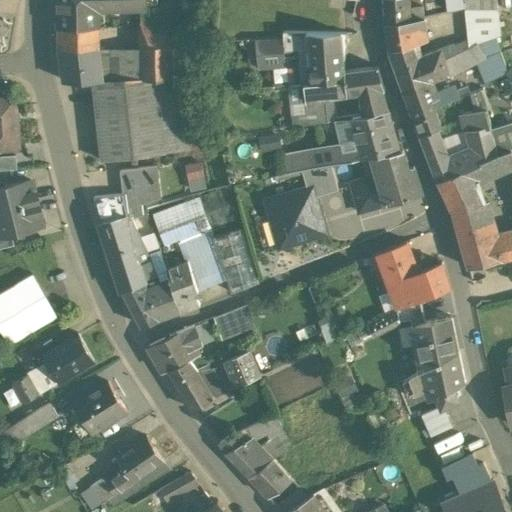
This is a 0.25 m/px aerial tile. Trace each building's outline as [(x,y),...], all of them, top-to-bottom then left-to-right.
[(143,0),(58,0),(59,27),(98,27),(98,8),(144,7),(144,4),(143,0)] [(411,9),(410,0),(383,0),(384,22),(425,17),(423,7),(411,9)] [(442,0),(445,13),(463,9),(461,0),(442,0)] [(461,0),(463,9),(467,30),(499,23),(497,0),(461,0)] [(425,17),(384,22),(387,46),(412,39),(428,35),(425,17)] [(171,44),(171,79),(183,79),(182,22),(170,22),(170,27),(171,44)] [(467,30),(468,38),(468,46),(478,43),(496,36),(501,35),(499,23),(467,30)] [(98,27),(59,27),(60,47),(64,81),(93,81),(103,80),(98,48),(98,46),(98,27)] [(141,28),(141,45),(171,44),(170,27),(141,28)] [(308,47),(320,48),(320,32),(284,31),(284,38),(284,48),(308,47)] [(320,48),(343,48),(346,49),(347,33),(320,32),(320,48)] [(478,43),(485,56),(499,49),(500,48),(496,36),(478,43)] [(257,39),(257,50),(283,49),(284,48),(284,38),(257,39)] [(445,46),(448,56),(468,46),(468,38),(454,43),(454,42),(445,46)] [(412,39),(387,46),(405,90),(428,82),(435,80),(450,74),(444,58),(448,56),(445,46),(444,45),(416,53),(412,39)] [(230,40),(215,40),(215,50),(231,51),(230,40)] [(448,56),(452,68),(452,73),(476,61),(486,57),(485,56),(478,43),(468,46),(448,56)] [(141,52),(143,80),(171,79),(171,44),(141,45),(141,47),(141,52)] [(141,47),(98,48),(103,80),(128,80),(122,52),(141,52),(141,47)] [(310,82),(308,47),(284,48),(283,49),(284,63),(284,65),(292,65),(294,83),(304,82),(310,82)] [(320,48),(308,47),(310,82),(331,80),(330,79),(344,78),(344,70),(343,48),(320,48)] [(258,64),(284,63),(283,49),(257,50),(258,64)] [(499,49),(485,56),(486,57),(476,61),(485,83),(508,72),(499,49)] [(143,80),(141,52),(122,52),(128,80),(143,80)] [(378,66),(344,70),(344,78),(330,79),(331,80),(333,97),(334,97),(359,93),(362,114),(388,109),(383,89),(385,89),(378,66)] [(103,80),(93,81),(102,159),(191,149),(183,79),(171,79),(143,80),(128,80),(103,80)] [(306,99),(333,97),(331,80),(310,82),(304,82),(306,97),(306,99)] [(428,82),(433,98),(440,95),(438,88),(435,80),(428,82)] [(455,81),(438,88),(440,95),(433,98),(435,104),(461,95),(455,81)] [(428,82),(405,90),(420,133),(438,126),(443,124),(435,104),(433,98),(428,82)] [(14,97),(0,97),(0,150),(18,149),(14,97)] [(334,97),(333,97),(306,99),(306,97),(299,98),(303,123),(337,117),(334,97)] [(458,114),(462,129),(462,130),(464,130),(490,125),(485,108),(458,114)] [(362,114),(352,115),(358,137),(355,138),(344,140),(315,145),(315,146),(318,165),(331,162),(361,157),(360,156),(372,154),(399,149),(388,109),(362,114)] [(511,120),(490,127),(498,152),(511,148),(511,150),(511,120)] [(480,160),(498,152),(490,127),(490,125),(464,130),(469,145),(449,153),(443,137),(438,126),(420,133),(418,133),(437,180),(481,162),(480,160)] [(462,129),(443,137),(449,153),(469,145),(464,130),(462,130),(462,129)] [(315,146),(287,151),(291,171),(302,169),(318,165),(315,146)] [(511,150),(511,148),(498,152),(480,160),(481,162),(437,180),(444,195),(481,182),(511,169),(511,150)] [(399,149),(372,154),(378,174),(386,203),(422,192),(414,165),(408,167),(402,149),(399,149)] [(14,156),(0,156),(0,170),(15,170),(14,156)] [(203,161),(188,163),(193,188),(207,186),(203,161)] [(318,165),(302,169),(307,185),(314,183),(317,195),(339,188),(331,162),(318,165)] [(120,172),(123,194),(127,215),(140,212),(141,204),(161,198),(156,168),(120,172)] [(378,174),(351,181),(359,211),(386,203),(378,174)] [(0,188),(0,235),(10,233),(41,225),(30,181),(0,188)] [(450,208),(467,266),(502,258),(494,230),(499,229),(490,198),(486,199),(481,182),(444,195),(450,208)] [(307,185),(265,197),(279,246),(328,232),(317,195),(314,183),(307,185)] [(123,194),(93,198),(100,224),(127,217),(127,215),(123,194)] [(141,265),(135,259),(131,240),(128,221),(127,217),(100,224),(104,241),(108,254),(114,271),(122,291),(147,283),(141,265)] [(132,220),(128,221),(131,240),(141,237),(132,220)] [(494,230),(502,258),(502,259),(511,257),(511,226),(499,229),(494,230)] [(188,258),(198,289),(227,278),(215,236),(213,236),(210,227),(181,238),(188,258)] [(215,236),(227,278),(231,293),(258,283),(242,227),(215,236)] [(169,278),(166,266),(154,232),(141,237),(151,261),(159,276),(147,283),(148,286),(169,278)] [(10,233),(0,235),(0,249),(13,246),(10,233)] [(417,270),(406,241),(370,255),(375,268),(383,265),(397,306),(401,304),(402,303),(421,297),(449,286),(442,261),(417,270)] [(174,295),(182,312),(200,305),(195,290),(198,289),(188,258),(166,266),(169,278),(174,295)] [(151,261),(141,265),(147,283),(159,276),(151,261)] [(0,289),(0,330),(7,343),(51,319),(28,275),(0,289)] [(148,286),(161,319),(182,312),(174,295),(169,278),(148,286)] [(141,327),(161,319),(148,286),(147,283),(122,291),(141,327)] [(402,303),(401,304),(397,306),(400,319),(424,314),(421,297),(402,303)] [(222,337),(257,329),(251,304),(216,312),(222,337)] [(397,306),(369,321),(375,333),(394,323),(393,321),(400,319),(397,306)] [(451,315),(411,322),(420,369),(459,349),(451,315)] [(148,345),(163,372),(201,354),(198,347),(201,346),(194,325),(177,332),(148,345)] [(77,333),(43,354),(47,363),(59,382),(93,361),(77,333)] [(224,360),(235,387),(261,376),(255,360),(251,349),(224,360)] [(459,349),(420,369),(403,379),(409,394),(428,386),(432,395),(438,392),(442,403),(443,402),(458,396),(454,385),(466,380),(459,349)] [(206,385),(197,370),(190,360),(167,370),(194,411),(223,392),(215,379),(206,385)] [(59,382),(47,363),(45,364),(44,363),(25,374),(25,375),(37,394),(38,395),(59,382)] [(206,366),(197,370),(206,385),(215,379),(206,366)] [(21,405),(37,394),(25,375),(10,385),(21,405)] [(71,401),(92,435),(128,413),(107,379),(71,401)] [(18,418),(51,400),(47,393),(14,411),(18,418)] [(50,402),(2,431),(11,445),(59,416),(50,402)] [(442,403),(422,412),(432,434),(453,424),(443,402),(442,403)] [(276,414),(241,430),(247,439),(253,435),(262,445),(269,439),(284,432),(276,414)] [(218,442),(224,453),(247,439),(241,430),(218,442)] [(292,446),(284,432),(269,439),(262,445),(273,457),(274,458),(292,446)] [(224,453),(247,477),(273,457),(262,445),(253,435),(247,439),(224,453)] [(146,436),(117,456),(121,462),(133,480),(162,460),(146,436)] [(473,450),(442,464),(448,476),(453,474),(478,462),(473,450)] [(306,492),(274,459),(249,476),(282,511),(285,511),(315,496),(318,494),(313,489),(306,492)] [(113,494),(133,480),(121,462),(114,466),(118,473),(105,482),(113,494)] [(478,462),(453,474),(460,489),(486,477),(478,462)] [(190,473),(159,490),(166,502),(198,484),(190,473)] [(100,503),(113,494),(105,482),(101,477),(88,486),(100,503)] [(480,482),(443,497),(448,511),(457,511),(463,510),(463,508),(487,498),(487,497),(480,482)] [(154,508),(166,502),(159,490),(148,497),(154,508)] [(508,511),(499,492),(487,497),(487,498),(463,508),(463,510),(464,511),(508,511)] [(326,511),(315,496),(285,511),(326,511)] [(225,511),(217,501),(203,511),(225,511)] [(389,511),(385,503),(362,511),(389,511)]
